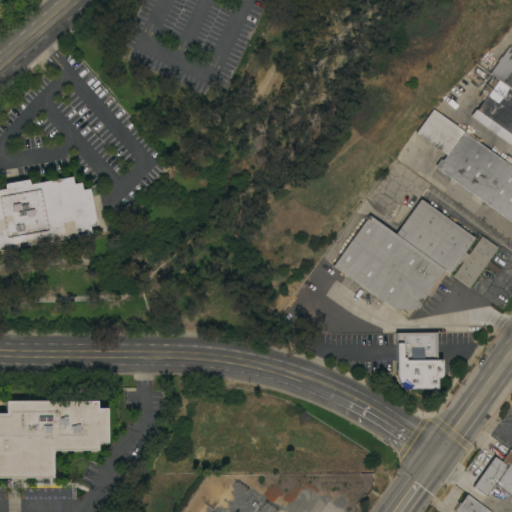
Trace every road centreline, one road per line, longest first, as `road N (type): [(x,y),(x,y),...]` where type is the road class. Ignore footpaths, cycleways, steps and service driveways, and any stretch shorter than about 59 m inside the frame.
road 1 (tertiary): [(441,455),(331,388),(236,360),(0,353)]
road 2 (secondary): [(511,356),(441,455)]
